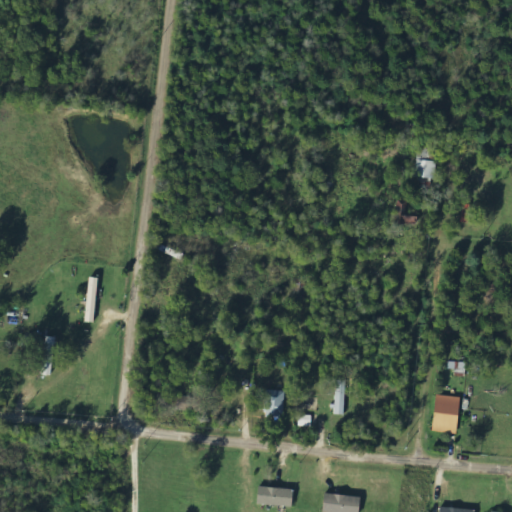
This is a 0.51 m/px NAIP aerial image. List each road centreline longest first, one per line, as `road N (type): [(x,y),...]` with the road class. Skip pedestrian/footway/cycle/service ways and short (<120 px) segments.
road 1 (residential): [(0,415),(511,468)]
road 2 (residential): [(137,432),(122,407),(167,0)]
road 3 (residential): [(411,462),(436,248)]
